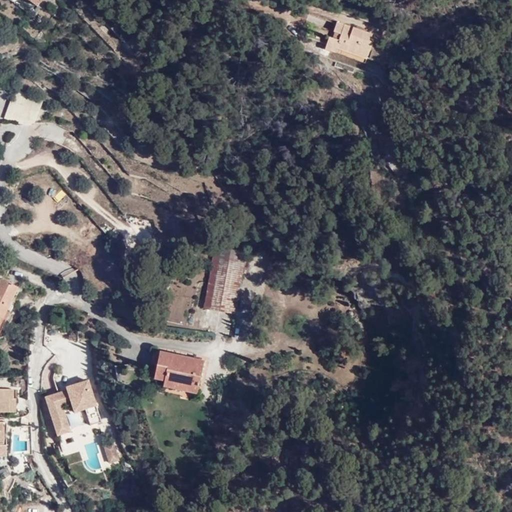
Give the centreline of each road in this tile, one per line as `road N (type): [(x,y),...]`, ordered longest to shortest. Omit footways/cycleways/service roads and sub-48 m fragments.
road 1 (residential): [(67,511),(37,461),(28,395),(40,315),(75,297)]
road 2 (unclassified): [(75,297),(134,337),(239,353)]
road 3 (residential): [(0,186),(13,144),(35,130),(59,143),(92,181)]
